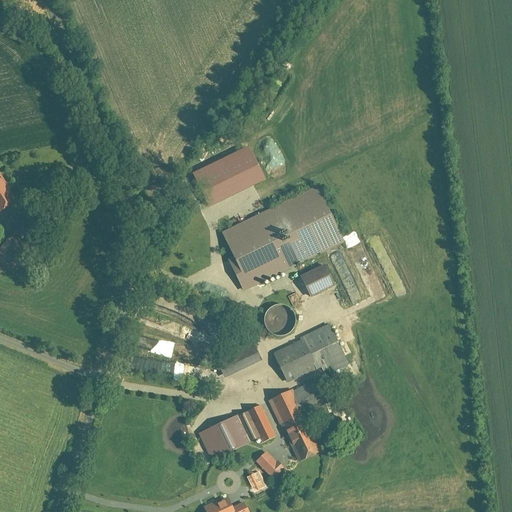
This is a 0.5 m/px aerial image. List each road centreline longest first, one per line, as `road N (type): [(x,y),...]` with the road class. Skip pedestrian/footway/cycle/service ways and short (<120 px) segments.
road 1 (residential): [(50,0),(137,212),(134,262),(100,381)]
road 2 (residential): [(100,381),(60,511)]
